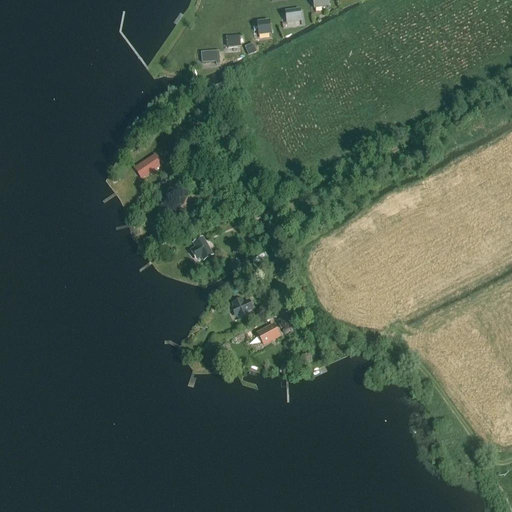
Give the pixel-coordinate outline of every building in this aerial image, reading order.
[(312,0),(314,9),(328,7),(327,0),(312,0)] [(285,13),(287,23),(301,21),(299,11),(285,13)] [(257,22),(258,37),(271,35),(270,21),(257,22)] [(226,37),(227,48),(241,47),(240,36),(226,37)] [(257,53),(253,44),(244,48),(248,57),(257,53)] [(202,64),(220,62),(220,52),(201,53),(202,64)] [(221,85),(209,89),(212,99),(225,95),(221,85)] [(155,155),(134,169),(142,181),(163,166),(155,155)] [(176,216),(168,202),(156,209),(164,222),(176,216)] [(280,242),(274,232),(267,235),(273,246),(280,242)] [(192,244),(195,248),(190,251),(196,261),(201,258),(204,262),(207,260),(212,258),(211,257),(214,256),(203,237),(192,244)] [(244,303),(242,299),(232,304),(233,307),(231,308),(236,319),(238,318),(240,321),(250,316),(249,316),(255,313),(254,311),(254,310),(250,300),(244,303)] [(286,320),(278,323),(281,329),(288,325),(286,320)] [(256,334),(264,347),(281,338),(273,324),(256,334)]
